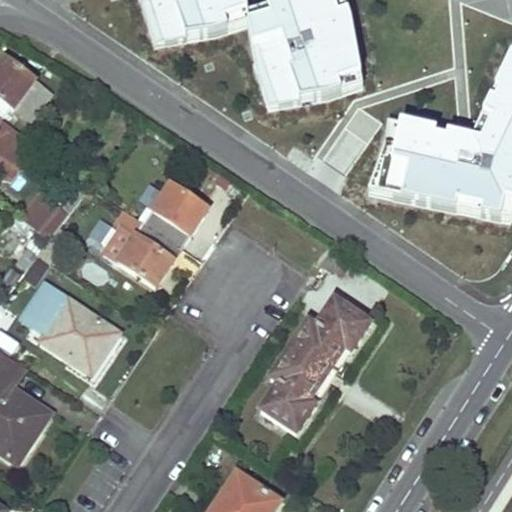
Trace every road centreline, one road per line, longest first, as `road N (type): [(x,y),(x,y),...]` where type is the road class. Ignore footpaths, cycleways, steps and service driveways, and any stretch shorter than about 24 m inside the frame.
road 1 (residential): [(0,2),(511,333)]
road 2 (residential): [(121,511),(264,295),(222,270)]
road 3 (residential): [(396,511),(511,333)]
